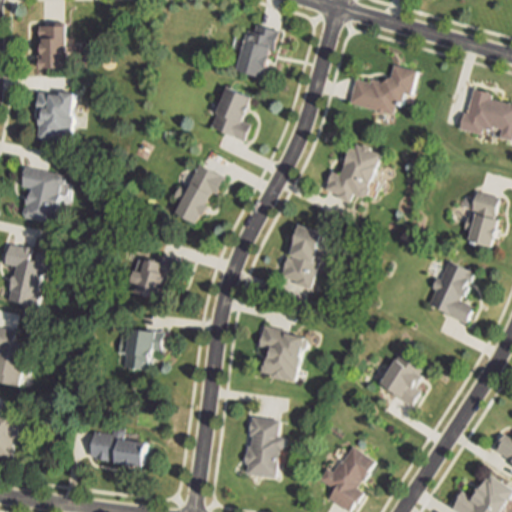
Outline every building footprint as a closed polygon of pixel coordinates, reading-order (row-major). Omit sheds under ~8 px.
[(261,21),(280,26),(280,29),(283,30),(278,48),(275,47),(267,75),(241,67),(251,30),(255,31),(258,21),(261,22),(261,21)] [(70,24),(71,65),(47,65),(45,65),(45,58),(47,58),(47,52),(45,52),(45,43),(47,43),(47,39),(43,39),(42,24),(46,24),(70,24)] [(423,70),(416,93),(411,91),(409,100),(404,103),(401,102),(398,113),(354,101),(360,77),(375,81),(376,77),(388,81),(395,77),(399,63),(423,70)] [(254,124),(247,139),(238,135),(214,124),(232,85),(256,96),(245,120),(254,124)] [(497,92),(495,98),(511,101),(511,136),(504,135),(506,128),(496,125),(495,129),(486,126),(485,132),(463,127),(467,111),(470,111),(476,87),(497,92)] [(52,90),(52,92),(65,93),(65,90),(78,91),(78,95),(75,136),(64,136),(63,138),(42,136),(43,124),(42,124),(42,114),(44,114),(44,109),(40,109),(42,92),(42,90),(52,90)] [(361,144),(362,142),(367,145),(369,142),(376,146),(375,148),(386,154),(382,163),(384,163),(373,186),(372,185),(367,196),(358,192),(354,201),(341,195),(342,193),(329,188),(332,182),(331,181),(336,169),(345,173),(354,152),(352,151),(357,142),(361,144)] [(228,178),(220,193),(215,191),(214,192),(215,193),(200,222),(179,211),(184,201),(175,196),(181,184),(190,189),(194,182),(191,180),(200,162),(224,174),(223,175),(228,178)] [(66,174),(57,221),(30,216),(30,215),(27,211),(28,208),(32,205),(32,203),(30,202),(31,193),(34,194),(35,187),(25,185),(28,167),(38,169),(66,174)] [(497,217),(502,218),(496,245),(473,240),(475,229),(467,228),(470,216),(478,218),(479,213),(474,212),(479,190),(502,195),(497,217)] [(333,251),(329,262),(325,261),(316,285),(315,288),(299,282),(300,280),(289,276),(285,274),(291,256),(296,257),(297,254),(294,253),(305,223),(331,232),(325,248),(329,249),(333,251)] [(35,251),(39,252),(40,250),(50,252),(49,261),(49,262),(50,263),(50,264),(50,265),(51,266),(51,267),(50,268),(50,269),(50,270),(49,270),(49,271),(48,271),(48,272),(47,272),(46,273),(45,273),(44,273),(40,293),(44,293),(42,303),(13,298),(14,289),(13,289),(16,271),(18,272),(19,264),(8,262),(12,242),(36,247),(35,251)] [(184,260),(179,277),(169,274),(163,296),(140,290),(142,283),(135,280),(138,269),(146,271),(150,257),(159,259),(161,253),(184,260)] [(475,270),(462,299),(476,306),(470,320),(469,322),(446,312),(447,310),(431,302),(438,288),(434,287),(439,276),(442,278),(451,259),(475,270)] [(269,324),(287,328),(287,330),(310,336),(299,380),(266,371),(269,358),(271,359),(274,350),(276,351),(277,347),(264,344),(269,324)] [(30,342),(28,356),(25,355),(23,365),(26,366),(23,382),(21,382),(0,378),(0,325),(18,328),(16,340),(30,342)] [(167,332),(165,348),(157,347),(154,369),(129,365),(131,351),(122,350),(124,337),(133,338),(134,328),(159,331),(167,332)] [(424,390),(417,402),(415,404),(397,393),(399,391),(384,381),(402,351),(427,366),(422,374),(425,376),(418,386),(424,390)] [(23,418),(33,419),(30,437),(21,436),(18,457),(0,455),(0,413),(23,417),(23,418)] [(283,418),(281,436),(286,437),(285,450),(282,449),(279,476),(250,473),(251,463),(248,463),(250,445),(254,445),(255,435),(252,435),(253,416),(283,418)] [(128,427),(127,435),(127,439),(150,442),(147,465),(120,462),(120,460),(94,457),(97,430),(115,433),(116,425),(128,427)] [(511,460),(495,449),(499,444),(497,443),(504,433),(511,438),(511,460)] [(354,445),(378,460),(366,481),(364,479),(358,488),(365,493),(354,511),(347,507),(331,497),(337,489),(328,483),(321,479),(328,467),(335,471),(336,469),(339,464),(343,457),(345,459),(354,445)] [(492,475),(511,488),(511,495),(502,511),(459,511),(453,508),(455,504),(456,503),(455,502),(459,496),(462,490),(474,498),(476,494),(474,493),(480,485),(481,486),(486,478),(488,480),(492,475)]
